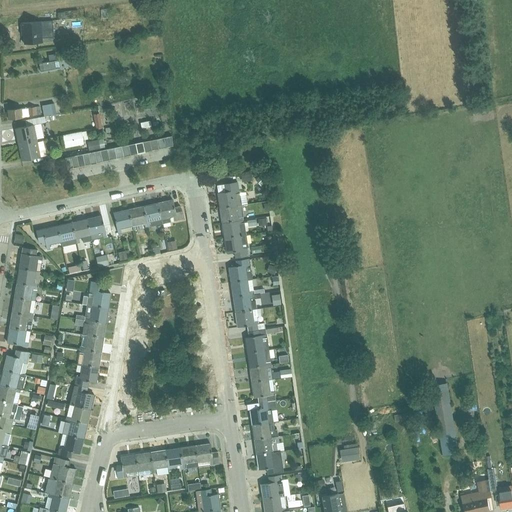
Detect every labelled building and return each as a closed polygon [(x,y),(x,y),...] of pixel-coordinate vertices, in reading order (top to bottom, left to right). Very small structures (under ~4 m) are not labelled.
[(42,38),(53,37),(52,21),(21,23),(22,36),(23,36),(24,44),(42,43),(42,38)] [(71,47),(62,48),(63,60),(72,59),(71,47)] [(49,62),(39,64),(40,72),(60,68),(59,60),(58,61),(56,54),(48,55),(49,62)] [(42,106),(43,117),(56,114),(54,103),(42,106)] [(39,107),(7,110),(8,119),(29,117),(29,116),(40,115),(39,107)] [(18,145),(37,141),(37,139),(44,138),(41,123),(45,123),(43,117),(25,120),(26,126),(15,128),(18,145)] [(84,144),(83,140),(88,139),(86,131),(82,132),(81,132),(61,136),(64,149),(84,144)] [(172,147),(173,147),(171,136),(163,138),(166,148),(172,146),(172,147)] [(166,148),(163,138),(162,138),(156,139),(159,150),(159,149),(165,148),(166,148)] [(89,152),(100,150),(100,149),(105,147),(103,139),(98,140),(87,142),(89,152)] [(158,150),(159,150),(156,139),(149,141),(152,151),(158,149),(158,150)] [(21,161),(41,157),(37,141),(18,145),(21,161)] [(152,151),(149,141),(142,142),(145,153),(145,152),(151,151),(152,151)] [(144,153),(145,153),(142,142),(135,144),(138,154),(144,152),(144,153)] [(138,154),(135,144),(128,145),(130,156),(131,156),(131,155),(137,154),(138,154)] [(130,156),(128,145),(121,147),(123,158),(124,158),(124,157),(130,156)] [(123,158),(121,147),(114,148),(116,159),(117,159),(123,157),(123,158)] [(116,159),(114,148),(107,149),(109,161),(110,161),(110,160),(116,159)] [(109,161),(107,149),(100,151),(102,162),(103,162),(109,160),(109,161)] [(102,162),(100,151),(94,152),(97,164),(97,163),(102,162)] [(97,164),(94,152),(88,153),(91,165),(96,163),(96,164),(97,164)] [(90,165),(91,165),(88,153),(82,154),(85,166),(90,165)] [(85,166),(82,154),(76,156),(79,167),(84,166),(85,166)] [(79,168),(79,167),(76,156),(70,157),(73,169),(73,168),(79,167),(79,168)] [(73,169),(70,157),(65,158),(67,170),(68,170),(73,169)] [(251,174),(241,175),(242,182),(252,181),(251,174)] [(267,181),(261,174),(255,180),(261,186),(267,181)] [(220,209),(241,206),(247,204),(245,193),(240,193),(238,182),(224,184),(225,192),(218,193),(220,209)] [(172,200),(158,204),(162,224),(183,219),(180,206),(174,208),(173,200),(172,200)] [(272,203),(263,204),(265,212),(273,210),(272,203)] [(148,227),(162,224),(158,204),(143,207),(148,227)] [(220,209),(222,224),(243,220),(241,206),(220,209)] [(148,227),(143,207),(128,210),(133,230),(148,227)] [(122,233),(133,230),(128,210),(113,213),(116,224),(110,226),(113,241),(119,240),(118,234),(122,234),(122,233)] [(106,237),(102,216),(87,219),(91,241),(106,237)] [(266,218),(258,219),(259,226),(267,225),(266,218)] [(83,243),(91,241),(87,219),(72,223),(76,243),(80,243),(79,238),(82,237),(83,243)] [(224,238),(246,235),(245,227),(257,225),(256,220),(243,221),(243,220),(222,224),(224,238)] [(76,243),(72,223),(57,226),(61,242),(62,247),(76,243)] [(50,245),(61,242),(57,226),(36,231),(39,243),(41,242),(42,246),(46,245),(47,250),(50,249),(50,245)] [(15,242),(23,244),(24,236),(16,234),(15,242)] [(224,238),(227,253),(234,252),(235,258),(249,256),(249,254),(250,254),(249,248),(248,248),(246,235),(224,238)] [(175,241),(167,242),(168,251),(177,249),(175,241)] [(149,243),(140,244),(143,255),(152,253),(149,243)] [(40,272),(43,257),(36,255),(37,250),(23,248),(22,254),(21,254),(19,269),(40,272)] [(126,251),(118,253),(120,261),(128,259),(126,251)] [(112,254),(106,258),(110,263),(116,259),(112,254)] [(231,283),(252,280),(249,259),(236,261),(237,266),(229,268),(231,283)] [(80,265),(67,268),(69,273),(81,270),(80,265)] [(277,267),(269,265),(266,272),(274,275),(273,277),(278,276),(277,267)] [(40,272),(19,269),(17,283),(37,287),(39,287),(41,288),(43,277),(40,275),(40,272)] [(254,290),(252,280),(231,283),(233,297),(260,294),(264,293),(264,289),(254,290)] [(86,305),(108,309),(110,293),(101,292),(102,283),(91,281),(88,297),(86,305)] [(35,302),(37,287),(17,283),(14,298),(35,302)] [(260,294),(233,297),(235,312),(256,309),(255,299),(260,298),(260,294)] [(279,294),(271,295),(273,306),(281,305),(279,294)] [(35,302),(14,298),(12,313),(33,316),(34,313),(33,313),(35,302)] [(86,305),(84,320),(106,323),(108,309),(86,305)] [(261,309),(256,309),(235,312),(237,328),(247,326),(248,332),(265,329),(264,323),(259,324),(258,321),(257,321),(257,317),(262,316),(261,309)] [(31,331),(33,316),(12,313),(10,328),(31,331)] [(499,318),(488,319),(489,328),(500,326),(499,318)] [(83,335),(103,338),(106,323),(84,320),(84,323),(83,327),(82,335),(83,335)] [(478,321),(468,322),(469,332),(476,331),(476,330),(479,329),(478,321)] [(268,350),(266,334),(278,332),(278,327),(265,329),(248,332),(249,337),(245,338),(247,353),(268,350)] [(31,331),(10,328),(7,343),(28,347),(31,331)] [(45,335),(43,345),(51,347),(53,337),(45,335)] [(80,346),(79,350),(101,353),(103,338),(83,335),(81,346),(80,346)] [(268,350),(247,353),(250,368),(271,365),(270,358),(275,357),(274,349),(268,350)] [(7,355),(3,370),(24,375),(29,353),(16,350),(15,357),(7,355)] [(81,365),(98,368),(101,353),(79,350),(77,364),(81,365)] [(42,356),(32,354),(30,362),(41,364),(42,356)] [(287,354),(278,356),(279,363),(289,362),(287,354)] [(88,382),(96,383),(98,368),(81,365),(80,377),(75,376),(74,385),(87,387),(88,382)] [(273,365),(271,365),(250,368),(252,383),(273,380),(271,368),(273,367),(273,365)] [(279,372),(272,373),(273,379),(280,378),(292,377),(291,369),(279,371),(279,372)] [(0,384),(21,390),(22,390),(26,376),(24,375),(3,370),(0,384)] [(273,380),(252,383),(254,398),(258,397),(259,403),(276,400),(273,380)] [(430,386),(442,456),(459,453),(447,383),(430,386)] [(0,384),(0,400),(17,404),(21,390),(0,384)] [(69,405),(70,405),(90,410),(94,395),(86,393),(87,387),(74,385),(69,405)] [(45,388),(38,387),(36,394),(43,395),(45,388)] [(58,389),(50,387),(48,397),(56,399),(58,389)] [(42,397),(33,394),(31,400),(37,402),(38,401),(41,401),(42,397)] [(64,411),(65,403),(47,399),(45,406),(64,411)] [(0,421),(12,425),(14,419),(20,421),(23,407),(17,405),(17,404),(0,400),(0,415),(1,416),(0,421)] [(250,410),(252,425),(272,422),(273,422),(271,411),(277,410),(276,400),(259,403),(260,408),(250,410)] [(66,419),(87,424),(90,410),(70,405),(66,419)] [(56,409),(49,407),(47,414),(54,416),(56,409)] [(404,414),(394,415),(395,422),(405,420),(404,414)] [(51,416),(44,415),(42,425),(48,427),(51,416)] [(29,419),(26,428),(35,431),(38,422),(29,419)] [(66,419),(62,434),(83,439),(87,424),(66,419)] [(0,444),(7,446),(8,446),(11,435),(10,434),(12,425),(0,421),(0,444)] [(254,440),(278,436),(277,430),(274,430),(272,422),(252,425),(254,440)] [(377,434),(374,422),(367,424),(368,435),(377,434)] [(72,452),(80,454),(83,439),(62,434),(57,455),(70,458),(72,452)] [(254,440),(256,455),(280,451),(284,450),(283,442),(279,443),(278,436),(254,440)] [(30,442),(25,441),(23,448),(28,450),(28,451),(31,451),(33,442),(30,441),(30,442)] [(209,466),(219,464),(218,452),(211,453),(210,444),(195,446),(198,466),(209,465),(209,466)] [(198,466),(195,446),(180,448),(183,469),(186,469),(186,468),(198,466)] [(360,459),(358,447),(339,449),(341,462),(360,459)] [(180,470),(183,469),(180,448),(165,450),(168,470),(180,468),(180,470)] [(168,470),(165,450),(150,453),(154,474),(157,473),(169,471),(168,470)] [(28,452),(21,451),(20,457),(14,455),(13,463),(25,466),(25,465),(27,466),(29,454),(28,453),(28,452)] [(268,474),(284,472),(280,451),(256,455),(259,470),(267,469),(268,474)] [(139,476),(154,474),(150,453),(136,455),(138,473),(139,476)] [(138,473),(136,455),(120,457),(122,466),(116,467),(117,476),(138,473)] [(49,478),(49,479),(72,484),(76,470),(68,468),(70,461),(55,457),(51,471),(45,469),(43,476),(49,478)] [(491,492),(498,491),(494,469),(487,470),(488,480),(491,492)] [(298,475),(295,475),(295,478),(298,478),(298,481),(305,481),(305,480),(307,480),(306,471),(298,473),(298,475)] [(263,499),(284,496),(290,495),(288,480),(282,481),(281,475),(268,477),(269,483),(261,484),(263,499)] [(47,494),(69,499),(72,484),(49,479),(48,479),(46,490),(41,489),(40,492),(47,494)] [(325,487),(324,479),(315,481),(316,489),(325,487)] [(463,511),(487,511),(490,511),(488,498),(491,498),(491,492),(488,480),(477,482),(479,492),(460,495),(463,511)] [(167,492),(165,484),(156,485),(158,493),(167,492)] [(114,498),(129,496),(128,489),(113,491),(114,498)] [(198,511),(201,511),(220,509),(218,494),(211,495),(210,489),(195,491),(198,511)] [(511,507),(511,489),(498,492),(498,495),(496,495),(497,505),(500,505),(501,509),(511,507)] [(32,495),(23,493),(21,502),(29,504),(32,495)] [(347,511),(343,493),(338,494),(338,493),(321,496),(324,511),(347,511)] [(48,497),(44,509),(58,511),(65,511),(69,499),(47,494),(47,497),(48,497)] [(310,506),(309,495),(302,496),(303,507),(310,506)] [(263,499),(264,511),(279,511),(286,511),(284,496),(263,499)] [(165,502),(160,498),(156,502),(161,507),(165,502)] [(407,511),(406,507),(402,508),(400,498),(387,500),(389,510),(390,510),(390,511),(407,511)]
